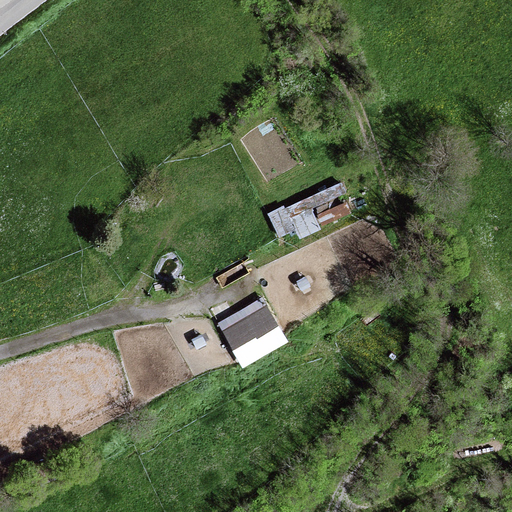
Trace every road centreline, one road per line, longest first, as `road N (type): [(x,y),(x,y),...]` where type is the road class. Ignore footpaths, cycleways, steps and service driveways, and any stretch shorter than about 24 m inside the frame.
road 1 (track): [(0,351),(324,262)]
road 2 (track): [(342,511),(355,480),(444,351),(450,296)]
